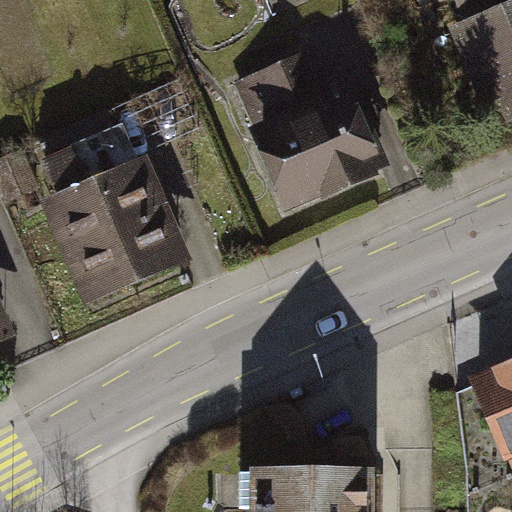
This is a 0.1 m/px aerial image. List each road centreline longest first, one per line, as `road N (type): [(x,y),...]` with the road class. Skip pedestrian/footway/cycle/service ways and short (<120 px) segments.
road 1 (tertiary): [(511,218),(244,333),(109,409)]
road 2 (tertiary): [(109,409),(0,472)]
